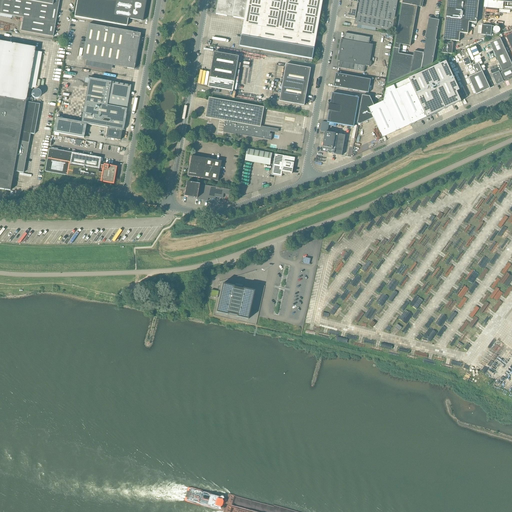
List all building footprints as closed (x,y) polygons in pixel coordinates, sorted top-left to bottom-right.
[(0,0),(0,13),(23,18),(20,31),(53,37),(59,0),(0,0)] [(128,19),(142,21),(145,6),(115,1),(108,0),(77,0),(74,17),(127,26),(127,22),(128,19)] [(312,59),(316,42),(322,0),(218,0),(216,14),(245,19),(240,46),(312,59)] [(354,24),(392,31),(397,0),(348,0),(346,18),(355,19),(354,24)] [(476,23),(478,0),(447,0),(445,20),(443,40),(459,41),(460,33),(468,34),(469,22),(476,23)] [(417,6),(402,4),(394,48),(400,49),(400,44),(410,46),(417,6)] [(426,39),(424,53),(421,68),(433,63),(437,40),(436,40),(439,20),(429,18),(425,38),(426,39)] [(140,34),(90,25),(88,24),(82,60),(134,69),(140,34)] [(491,36),(492,26),(482,25),(481,35),(491,36)] [(341,39),(337,61),(340,61),(339,68),(364,72),(365,68),(366,68),(367,66),(369,67),(369,66),(371,66),(372,62),(370,61),(373,45),(369,44),(370,38),(345,33),(344,37),(342,37),(342,39),(341,39)] [(497,85),(504,82),(511,78),(511,64),(500,39),(489,43),(502,70),(492,75),(497,85)] [(0,189),(10,191),(13,171),(23,173),(30,134),(34,134),(40,104),(32,103),(32,99),(26,98),(35,47),(0,41),(0,189)] [(443,42),(442,53),(452,54),(453,43),(443,42)] [(400,49),(394,48),(388,84),(421,68),(424,53),(414,51),(413,56),(399,54),(400,49)] [(214,52),(211,72),(208,87),(233,92),(239,57),(214,52)] [(446,61),(408,79),(410,83),(426,118),(461,102),(457,92),(460,91),(446,62),(446,61)] [(476,95),(490,88),(478,63),(473,66),(476,74),(468,78),(476,95)] [(286,64),(279,101),(304,106),(311,68),(286,64)] [(336,73),(334,82),(333,87),(368,93),(371,80),(336,73)] [(123,131),(123,129),(131,85),(89,78),(81,122),(56,118),(53,132),(84,138),(86,124),(107,128),(105,138),(120,140),(122,131),(123,131)] [(415,123),(416,122),(426,118),(410,83),(408,79),(394,85),(386,89),(383,101),(374,106),(370,97),(362,95),(357,124),(360,124),(374,118),(383,138),(412,124),(413,124),(414,124),(415,124),(415,123)] [(359,98),(332,93),(327,122),(354,127),(359,98)] [(209,98),(206,118),(224,121),(225,121),(223,132),(223,133),(241,136),(241,135),(259,138),(271,141),(272,134),(270,134),(270,132),(278,133),(279,129),(261,126),(264,107),(209,98)] [(325,132),(322,152),(342,156),(345,135),(325,132)] [(49,149),(45,172),(67,176),(96,181),(113,184),(115,176),(117,176),(117,177),(118,171),(118,172),(116,171),(116,167),(103,165),(99,165),(101,158),(71,153),(49,149)] [(247,149),(245,161),(270,166),(272,154),(247,149)] [(292,173),(295,159),(295,158),(275,154),(271,175),(281,177),(282,174),(288,175),(289,173),(292,173)] [(187,176),(217,182),(221,161),(191,156),(187,176)] [(184,197),(195,199),(196,199),(199,184),(186,182),(184,197)] [(196,199),(204,200),(207,201),(208,198),(215,200),(215,197),(223,198),(223,194),(230,195),(231,190),(199,184),(196,199)] [(234,287),(222,284),(216,313),(227,315),(227,314),(236,316),(236,317),(248,320),(254,291),(242,289),(242,290),(240,289),(241,287),(236,286),(235,288),(233,288),(234,287)] [(219,291),(211,290),(210,297),(217,298),(219,291)]
